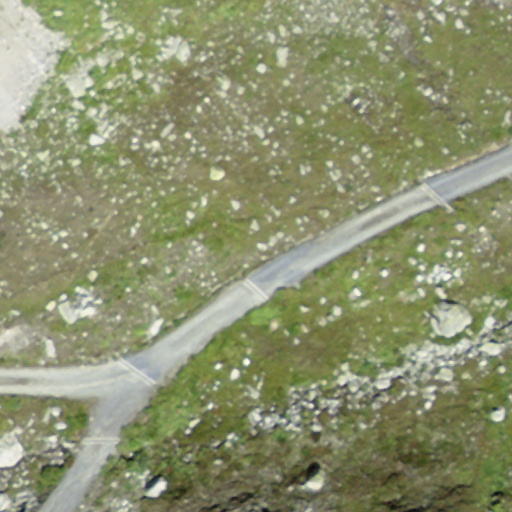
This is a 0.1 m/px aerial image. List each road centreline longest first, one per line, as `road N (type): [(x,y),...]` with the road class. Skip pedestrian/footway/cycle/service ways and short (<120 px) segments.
road 1 (track): [(511,157),(275,271),(133,378),(74,387),(0,381)]
road 2 (track): [(133,378),(54,511)]
